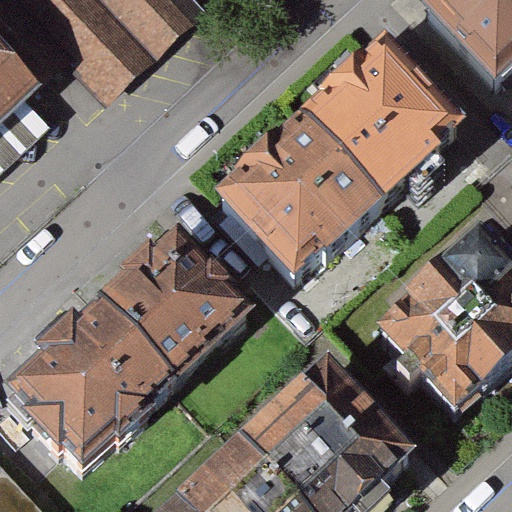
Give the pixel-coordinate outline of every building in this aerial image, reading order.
[(208,19),(190,0),(0,0),(0,37),(53,91),(79,66),(112,104),(208,19)] [(511,0),(415,0),(499,93),(511,81),(511,0)] [(0,38),(0,124),(43,83),(0,38)] [(384,47),(220,192),(301,284),(465,139),(384,47)] [(192,232),(11,398),(87,480),(268,315),(192,232)] [(511,273),(482,241),(380,334),(458,420),(511,370),(511,273)] [(328,363),(168,511),(364,511),(419,461),(328,363)] [(47,511),(0,462),(0,511),(47,511)]
